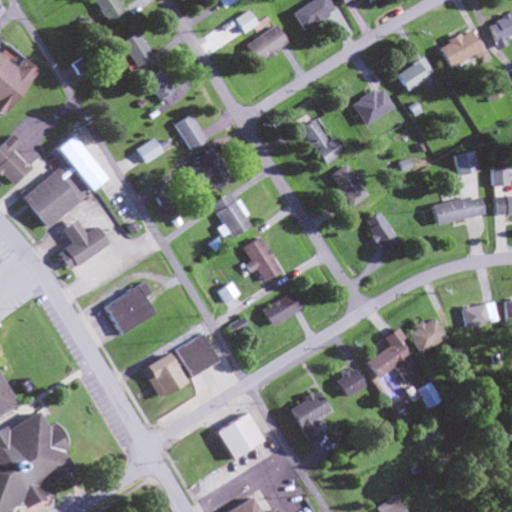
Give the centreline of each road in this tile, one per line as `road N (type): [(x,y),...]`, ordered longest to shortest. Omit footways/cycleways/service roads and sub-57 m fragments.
road 1 (residential): [(70,511),(130,476),(171,433),(401,290),(455,267),(511,259)]
road 2 (residential): [(363,313),(165,0)]
road 3 (residential): [(0,266),(40,272),(187,511)]
road 4 (residential): [(245,122),(436,0)]
